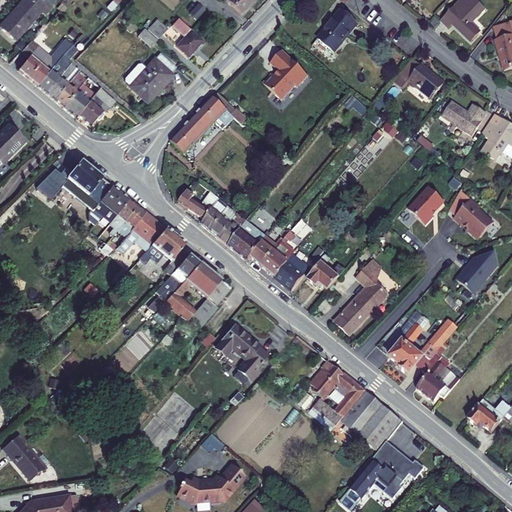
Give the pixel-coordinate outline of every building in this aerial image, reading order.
[(44,15),(51,7),(45,1),(44,0),(25,0),(0,27),(0,28),(15,42),(41,13),(44,15)] [(120,0),(114,0),(107,9),(110,12),(120,0)] [(255,0),(224,0),(241,15),(255,0)] [(484,11),(472,0),(463,0),(441,23),(448,30),(452,26),(470,43),(479,34),(470,25),(484,11)] [(205,10),(198,4),(189,14),(196,20),(205,10)] [(356,27),(339,14),(317,41),(333,54),(356,27)] [(185,39),(191,32),(178,20),(172,27),(185,39)] [(157,21),(148,30),(158,40),(167,30),(157,21)] [(497,43),(511,38),(511,24),(510,25),(511,29),(501,32),(500,30),(494,32),(497,43)] [(78,34),(72,30),(68,35),(73,39),(78,34)] [(156,43),(143,31),(137,38),(150,49),(156,43)] [(202,43),(191,32),(185,39),(176,48),(188,58),(202,43)] [(511,70),(511,38),(497,43),(494,43),(503,73),(511,70)] [(15,47),(21,52),(26,47),(20,41),(15,47)] [(56,52),(62,58),(72,47),(65,41),(56,52)] [(37,49),(30,43),(21,53),(28,59),(29,58),(37,49)] [(78,52),(72,47),(62,58),(67,62),(78,52)] [(37,49),(29,58),(39,66),(47,57),(37,49)] [(39,66),(49,73),(50,72),(62,58),(56,52),(50,59),(47,57),(39,66)] [(308,78),(282,53),(271,65),(280,74),(276,79),(273,76),(264,85),(281,102),(296,88),(297,89),(308,78)] [(155,62),(169,75),(174,69),(160,56),(155,62)] [(39,66),(29,58),(28,59),(18,72),(23,76),(27,80),(39,66)] [(62,58),(50,72),(59,79),(71,65),(67,62),(62,58)] [(401,90),(407,83),(420,68),(413,61),(393,84),(401,90)] [(169,75),(155,62),(147,71),(131,89),(145,102),(155,91),(157,93),(171,77),(169,75)] [(71,65),(59,79),(67,86),(77,74),(79,71),(71,65)] [(49,73),(39,66),(27,80),(32,84),(37,88),(49,73)] [(125,83),(131,89),(147,71),(141,66),(137,66),(124,80),(125,83)] [(420,68),(407,83),(409,84),(430,102),(445,85),(438,79),(437,80),(421,67),(420,68)] [(45,95),(59,79),(50,72),(49,73),(37,88),(41,92),(45,95)] [(77,74),(67,86),(76,93),(83,85),(86,81),(77,74)] [(54,102),(67,86),(59,79),(45,95),(50,98),(54,102)] [(86,81),(83,85),(95,95),(100,90),(87,79),(86,81)] [(403,92),(409,84),(407,83),(401,90),(403,92)] [(95,95),(83,85),(76,93),(89,104),(95,95)] [(63,109),(76,93),(67,86),(54,102),(58,105),(63,109)] [(95,95),(89,104),(102,114),(103,116),(115,102),(100,90),(95,95)] [(155,91),(145,102),(147,104),(157,93),(155,91)] [(89,104),(76,93),(63,109),(69,115),(75,120),(77,118),(89,104)] [(352,97),(343,106),(350,112),(353,108),(362,117),(368,110),(352,97)] [(389,103),(383,97),(374,108),(381,114),(389,103)] [(191,122),(170,143),(184,157),(202,137),(204,139),(207,139),(211,135),(211,132),(209,130),(214,125),(219,129),(222,126),(225,129),(234,120),(212,99),(191,122)] [(96,121),(102,114),(89,104),(77,118),(83,123),(90,128),(96,121)] [(468,116),(452,105),(442,119),(453,126),(449,132),(453,134),(457,128),(471,138),(485,117),(473,108),(468,116)] [(511,126),(495,116),(481,137),(489,142),(481,155),(489,160),(490,159),(495,163),(500,154),(502,155),(508,146),(511,148),(511,126)] [(398,133),(386,124),(382,130),(393,139),(398,133)] [(0,164),(1,165),(24,142),(8,125),(0,133),(0,164)] [(383,136),(379,132),(372,139),(377,143),(383,136)] [(402,145),(408,138),(401,133),(395,139),(402,145)] [(421,137),(416,142),(428,152),(433,146),(421,137)] [(66,181),(54,171),(36,189),(51,201),(61,187),(90,211),(88,214),(88,222),(94,227),(101,218),(93,211),(111,187),(81,162),(66,181)] [(469,175),(463,172),(460,177),(466,180),(469,175)] [(460,185),(454,179),(448,186),(455,191),(460,185)] [(129,200),(111,187),(93,211),(101,218),(109,225),(129,200)] [(428,190),(408,212),(425,227),(433,218),(432,217),(444,204),(428,190)] [(449,212),(456,218),(471,202),(461,192),(449,212)] [(186,193),(178,203),(203,222),(218,201),(211,195),(201,207),(191,201),(193,199),(186,193)] [(137,207),(129,200),(109,225),(114,229),(109,235),(112,238),(124,223),(137,207)] [(203,222),(200,227),(209,234),(229,209),(218,201),(203,222)] [(469,232),(468,233),(478,242),(493,225),(478,211),(480,210),(471,202),(456,218),(453,221),(462,229),(463,227),(469,232)] [(146,214),(137,207),(124,223),(133,230),(146,214)] [(246,222),(227,248),(246,264),(249,260),(263,244),(266,240),(266,239),(256,230),(268,215),(259,207),(246,222)] [(229,209),(209,234),(218,241),(237,216),(229,209)] [(133,230),(114,251),(121,257),(133,244),(145,254),(165,230),(146,214),(133,230)] [(237,216),(218,241),(227,248),(246,222),(237,216)] [(89,234),(97,240),(100,237),(92,230),(89,234)] [(165,230),(145,254),(139,261),(144,266),(149,260),(156,265),(162,257),(170,263),(162,272),(169,278),(186,258),(179,252),(185,245),(165,230)] [(266,239),(266,240),(269,242),(275,235),(272,232),(266,239)] [(281,244),(261,269),(274,280),(293,257),(295,254),(285,246),(289,242),(290,243),(294,238),(290,234),(281,244)] [(97,240),(103,244),(105,246),(109,242),(101,235),(100,237),(97,240)] [(263,244),(249,260),(261,269),(281,244),(279,242),(271,251),(263,244)] [(103,244),(98,251),(107,258),(113,253),(105,246),(103,244)] [(314,264),(324,253),(319,249),(310,261),(314,264)] [(189,255),(186,258),(169,278),(175,282),(164,294),(149,310),(153,315),(166,303),(180,286),(185,281),(199,265),(189,255)] [(495,255),(474,260),(456,282),(474,297),(498,268),(495,255)] [(325,256),(319,263),(321,265),(307,282),(316,290),(319,286),(328,293),(345,273),(325,256)] [(293,257),(274,280),(291,293),(310,271),(293,257)] [(139,261),(136,265),(141,270),(144,266),(139,261)] [(230,290),(199,265),(185,281),(189,285),(206,300),(195,313),(177,298),(184,290),(180,286),(166,303),(188,321),(189,320),(200,329),(217,309),(215,307),(230,290)] [(372,284),(378,278),(367,268),(355,280),(366,290),(335,324),(348,338),(386,297),(372,284)] [(93,283),(100,290),(106,284),(99,277),(93,283)] [(169,278),(158,289),(164,294),(175,282),(169,278)] [(189,285),(185,281),(180,286),(184,290),(189,285)] [(495,285),(485,297),(488,299),(498,288),(495,285)] [(416,367),(422,373),(437,355),(445,345),(458,329),(449,322),(427,346),(428,347),(421,355),(421,354),(418,357),(409,349),(412,346),(410,345),(422,332),(415,326),(389,358),(400,367),(398,369),(407,377),(416,367)] [(251,377),(255,380),(260,374),(257,371),(269,357),(259,349),(260,348),(234,327),(216,350),(225,358),(231,350),(246,363),(253,369),(248,375),(251,377)] [(204,351),(214,340),(208,335),(198,346),(204,351)] [(445,345),(437,355),(440,357),(449,348),(445,345)] [(421,354),(412,346),(409,349),(418,357),(421,354)] [(37,347),(34,350),(39,356),(42,353),(37,347)] [(437,355),(422,373),(427,377),(416,390),(433,405),(439,397),(444,400),(459,382),(446,370),(439,364),(443,360),(440,357),(437,355)] [(439,364),(446,370),(450,366),(443,360),(439,364)] [(238,372),(248,380),(251,377),(248,375),(253,369),(246,363),(238,372)] [(313,408),(308,415),(330,432),(339,422),(377,453),(383,446),(388,439),(401,423),(334,368),(329,376),(323,371),(310,387),(315,391),(314,393),(321,399),(331,388),(334,390),(342,396),(339,399),(343,401),(333,413),(319,401),(313,408)] [(324,402),(334,390),(331,388),(321,399),(324,402)] [(39,397),(37,390),(30,392),(32,399),(39,397)] [(482,402),(468,419),(477,428),(480,424),(484,427),(492,434),(511,410),(502,404),(495,412),(482,402)] [(202,445),(216,458),(225,449),(210,435),(202,445)] [(44,468),(48,464),(42,456),(36,460),(17,438),(2,450),(29,482),(44,469),(44,468)] [(383,446),(377,453),(373,458),(381,464),(386,458),(387,459),(397,446),(388,439),(383,446)] [(414,459),(397,446),(387,459),(394,464),(403,453),(412,461),(414,459)] [(362,469),(364,471),(362,474),(360,478),(344,496),(356,506),(376,481),(386,488),(382,492),(392,499),(401,487),(397,483),(399,480),(402,482),(411,471),(417,475),(425,464),(416,457),(414,459),(412,461),(403,453),(394,464),(387,459),(386,458),(378,471),(370,463),(372,460),(370,459),(362,469)] [(373,458),(372,460),(370,463),(378,471),(386,458),(381,464),(373,458)] [(173,478),(176,474),(163,464),(160,468),(173,478)] [(175,497),(193,505),(208,504),(210,506),(220,506),(220,503),(223,503),(244,478),(231,467),(219,480),(217,479),(213,483),(198,485),(197,483),(196,482),(191,479),(188,486),(182,483),(180,487),(179,486),(177,490),(178,491),(175,497)] [(78,511),(76,497),(67,498),(69,511),(78,511)] [(69,511),(67,498),(30,504),(22,511),(69,511)]
